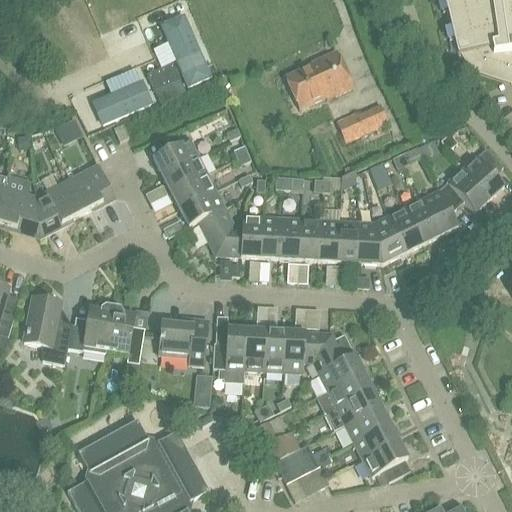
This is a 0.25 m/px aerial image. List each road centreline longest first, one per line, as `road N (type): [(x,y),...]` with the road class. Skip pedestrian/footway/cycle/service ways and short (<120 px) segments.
road 1 (residential): [(395,311),(368,302),(186,291),(149,229)]
road 2 (residential): [(511,163),(434,75),(405,0)]
road 3 (residential): [(482,480),(395,311)]
road 4 (residential): [(307,511),(482,480)]
road 5 (residential): [(149,229),(65,271),(0,255)]
road 6 (residential): [(395,311),(511,213)]
